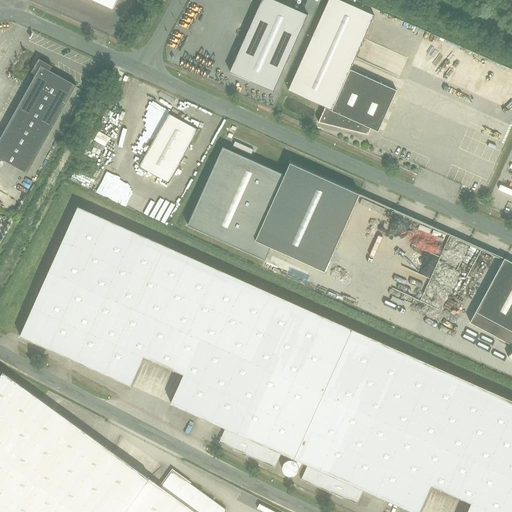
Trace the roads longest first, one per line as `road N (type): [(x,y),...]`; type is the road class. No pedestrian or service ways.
road 1 (residential): [(511,236),(136,67)]
road 2 (residential): [(308,511),(0,352)]
road 3 (residential): [(136,67),(24,13),(0,14)]
